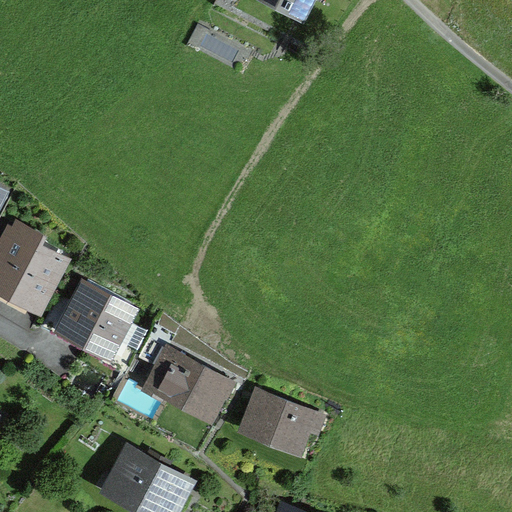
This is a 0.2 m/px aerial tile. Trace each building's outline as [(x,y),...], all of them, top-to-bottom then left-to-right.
[(260,0),(295,20),(306,0),(260,0)] [(0,181),(0,203),(9,187),(0,181)] [(0,247),(0,279),(39,301),(62,259),(37,245),(42,235),(21,225),(16,234),(11,232),(2,249),(0,247)] [(59,294),(46,320),(110,354),(109,357),(123,365),(136,341),(123,334),(139,305),(112,290),(81,274),(68,298),(59,294)] [(150,338),(141,354),(159,363),(147,385),(162,393),(165,386),(208,409),(225,378),(150,338)] [(263,391),(250,423),(302,445),(309,429),(302,426),(309,409),(263,391)] [(126,437),(99,485),(146,511),(177,511),(196,480),(198,477),(126,437)]
